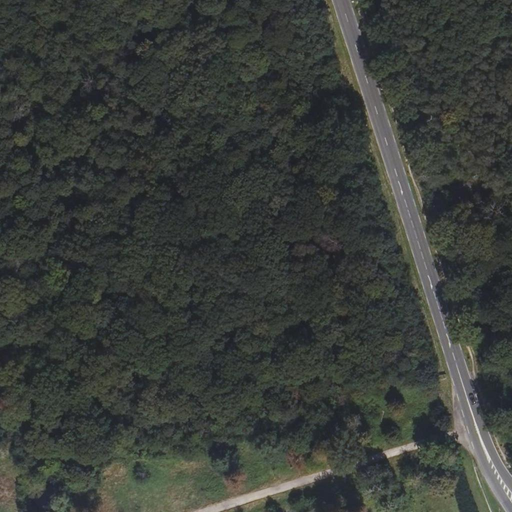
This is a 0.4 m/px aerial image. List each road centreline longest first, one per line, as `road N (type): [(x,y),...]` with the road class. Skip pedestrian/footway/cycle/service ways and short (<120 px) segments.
road 1 (secondary): [(338,0),(473,427)]
road 2 (track): [(473,427),(215,511)]
